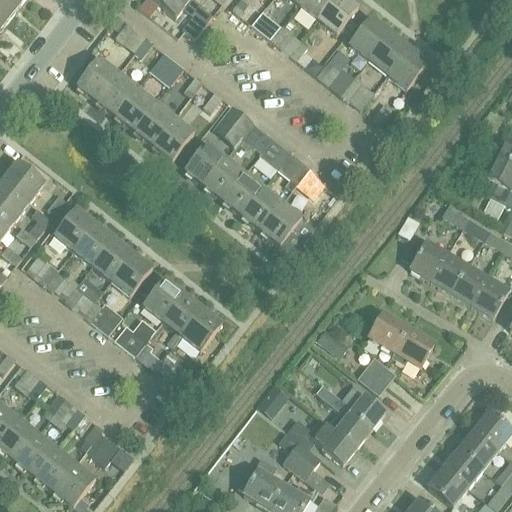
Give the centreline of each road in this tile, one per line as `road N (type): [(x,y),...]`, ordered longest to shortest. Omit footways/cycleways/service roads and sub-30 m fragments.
road 1 (residential): [(190,57),(232,36),(355,125),(323,166)]
road 2 (residential): [(350,511),(454,380),(468,370),(511,387)]
road 3 (residential): [(0,308),(25,293),(142,384),(112,424)]
road 4 (residential): [(323,166),(190,57)]
road 5 (residential): [(0,111),(91,0)]
road 6 (residential): [(112,424),(0,336)]
